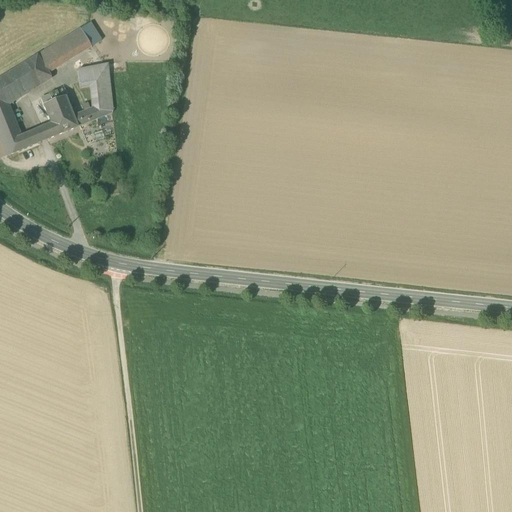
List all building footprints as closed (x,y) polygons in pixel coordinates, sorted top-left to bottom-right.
[(80,29),(92,47),(101,42),(89,24),(80,29)] [(37,56),(49,74),(92,47),(80,29),(37,56)] [(0,79),(0,108),(7,104),(51,77),(49,74),(37,56),(0,79)] [(73,117),(77,128),(113,113),(107,65),(78,71),(79,79),(78,80),(80,89),(91,87),(94,108),(73,117)] [(43,128),(48,140),(77,128),(73,117),(63,91),(41,99),(44,105),(51,124),(43,128)] [(0,108),(0,137),(3,144),(20,137),(7,104),(0,108)] [(43,128),(36,131),(41,142),(48,140),(43,128)] [(8,156),(41,142),(36,131),(20,137),(3,144),(8,156)]
